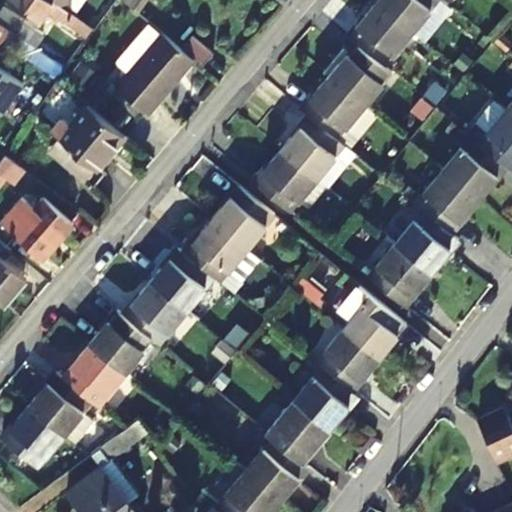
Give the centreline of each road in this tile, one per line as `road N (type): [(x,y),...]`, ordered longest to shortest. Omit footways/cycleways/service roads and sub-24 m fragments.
road 1 (residential): [(0,359),(301,0)]
road 2 (residential): [(511,294),(341,511)]
